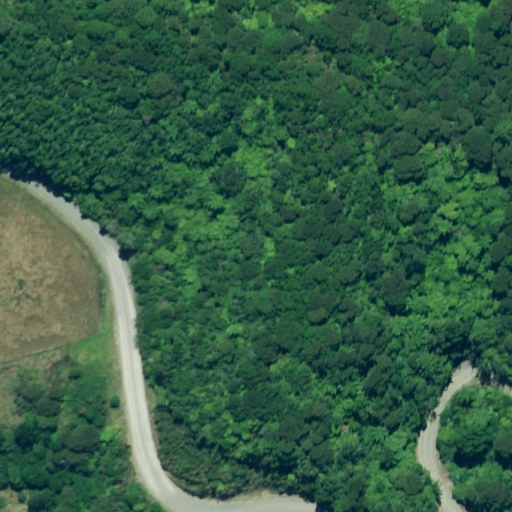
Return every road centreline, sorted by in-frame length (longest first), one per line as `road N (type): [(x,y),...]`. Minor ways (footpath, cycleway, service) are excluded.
road 1 (unclassified): [(198,511),(176,502),(147,468),(122,287),(111,259),(71,207),(0,163)]
road 2 (unclassified): [(511,392),(466,371),(444,396),(428,463),(452,511)]
